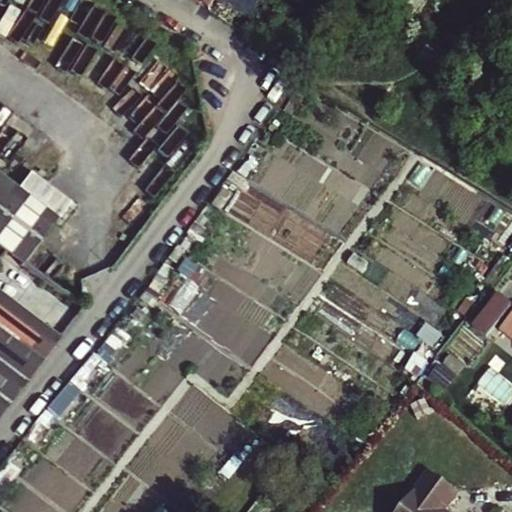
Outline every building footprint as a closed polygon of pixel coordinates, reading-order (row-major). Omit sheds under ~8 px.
[(212,2),(213,0),(188,0),(207,11),(212,2)] [(213,0),(212,2),(247,22),(259,0),(213,0)] [(253,31),(264,38),(278,15),(267,9),(253,31)] [(21,172),(9,187),(57,224),(69,207),(21,172)] [(0,251),(23,268),(57,224),(9,187),(0,180),(0,251)] [(0,370),(24,389),(58,343),(0,299),(0,370)] [(511,311),(495,332),(511,345),(511,311)] [(0,420),(24,389),(0,370),(0,420)] [(435,511),(450,490),(421,472),(394,511),(435,511)]
